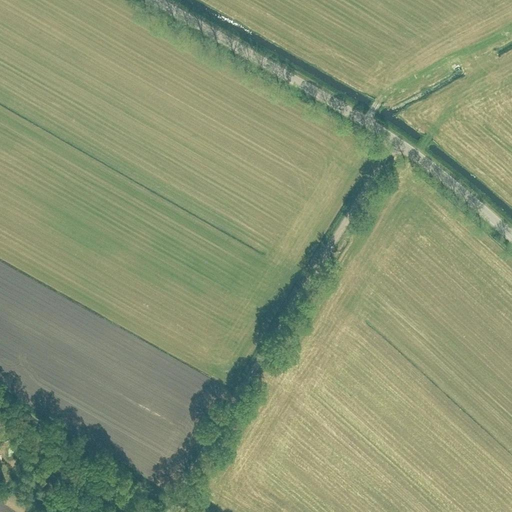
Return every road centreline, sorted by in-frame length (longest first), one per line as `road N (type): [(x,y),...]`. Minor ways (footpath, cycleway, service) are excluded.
road 1 (track): [(165,511),(395,140)]
road 2 (unclassified): [(511,235),(395,140),(155,0)]
